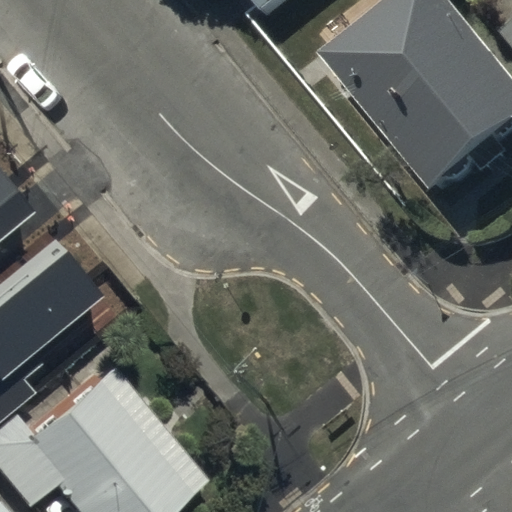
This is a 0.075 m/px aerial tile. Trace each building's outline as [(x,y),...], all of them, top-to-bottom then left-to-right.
[(243,0),(268,30),(304,0),(243,0)] [(439,217),(511,155),(511,92),(433,0),(421,0),(325,82),(439,217)] [(0,387),(50,347),(0,287),(0,387)] [(9,423),(83,511),(135,511),(198,460),(102,346),(9,423)] [(0,511),(17,511),(0,492),(0,511)]
